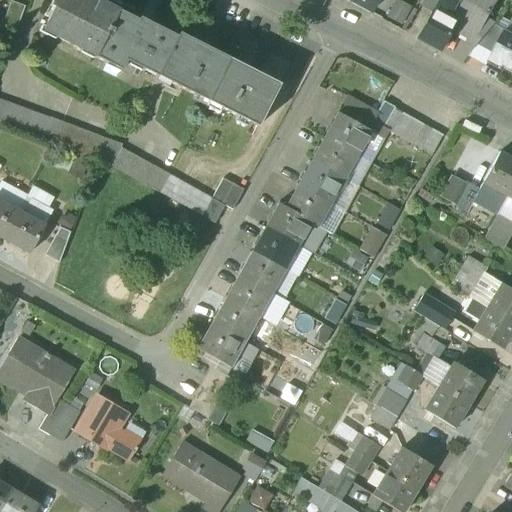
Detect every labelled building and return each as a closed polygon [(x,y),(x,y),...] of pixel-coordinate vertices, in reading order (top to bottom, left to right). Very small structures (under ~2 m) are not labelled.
[(96,4),(87,0),(53,0),(51,6),(55,8),(45,28),(58,35),(56,38),(80,50),(82,47),(96,54),(118,12),(97,1),(96,4)] [(348,0),(347,2),(369,13),(376,0),(348,0)] [(436,0),(430,13),(416,39),(440,51),(452,29),(455,23),(447,19),(457,0),(436,0)] [(436,0),(422,0),(419,7),(430,13),(436,0)] [(457,0),(447,19),(455,23),(452,29),(468,37),(466,41),(468,42),(478,23),(482,25),(484,20),(487,15),(491,17),(499,0),(457,0)] [(387,19),(401,25),(410,7),(396,1),(387,19)] [(24,7),(10,2),(1,26),(15,31),(24,7)] [(138,22),(118,12),(96,54),(95,57),(106,63),(108,60),(123,67),(127,58),(144,66),(143,70),(157,77),(176,39),(139,20),(138,22)] [(482,25),(478,23),(468,42),(477,47),(478,45),(495,25),(484,20),(482,25)] [(495,25),(478,45),(494,54),(507,31),(495,25)] [(494,54),(489,64),(503,71),(505,68),(511,72),(511,34),(507,31),(494,54)] [(229,60),(179,35),(176,39),(157,77),(207,102),(229,60)] [(284,78),(289,62),(266,55),(261,70),(284,78)] [(279,85),(229,60),(207,102),(258,127),(279,85)] [(49,119),(0,101),(0,126),(41,141),(49,119)] [(382,102),(371,123),(382,128),(393,108),(382,102)] [(393,108),(382,128),(391,134),(402,113),(393,108)] [(412,119),(402,113),(391,134),(401,139),(412,119)] [(339,114),(323,140),(356,158),(371,133),(339,114)] [(122,146),(49,119),(41,141),(111,167),(121,149),(122,146)] [(412,119),(401,139),(411,145),(422,125),(412,119)] [(432,130),(422,125),(411,145),(421,150),(432,130)] [(442,136),(432,130),(421,150),(431,156),(442,136)] [(356,158),(323,140),(311,162),(344,180),(356,158)] [(170,176),(121,149),(111,167),(161,194),(170,176)] [(511,188),(511,160),(500,153),(483,183),(507,197),(511,188)] [(344,180),(311,162),(297,187),(329,204),(344,180)] [(211,198),(170,176),(161,194),(201,216),(211,198)] [(223,178),(212,198),(224,206),(232,210),(243,190),(223,178)] [(450,178),(439,197),(467,212),(477,193),(450,178)] [(329,204),(297,187),(285,208),(285,210),(310,223),(309,225),(315,229),(329,204)] [(211,198),(201,216),(215,224),(224,206),(212,198),(211,198)] [(18,212),(0,202),(0,239),(2,241),(18,212)] [(310,223),(285,210),(285,208),(278,205),(266,228),(298,246),(309,225),(310,223)] [(44,226),(18,212),(2,241),(28,255),(44,226)] [(55,236),(66,242),(70,234),(67,233),(74,219),(68,215),(66,220),(61,217),(56,226),(59,227),(55,236)] [(298,246),(266,228),(251,253),(284,271),(298,246)] [(361,251),(376,257),(386,234),(371,228),(361,251)] [(55,236),(44,257),(58,264),(66,242),(55,236)] [(284,271),(251,253),(237,278),(270,296),(284,271)] [(487,267),(469,257),(462,269),(468,272),(480,280),(487,267)] [(480,280),(468,272),(458,291),(469,298),(480,280)] [(270,296),(237,278),(225,299),(257,317),(270,296)] [(511,290),(501,284),(487,308),(511,324),(511,290)] [(454,313),(424,294),(413,312),(443,331),(454,313)] [(257,317),(225,299),(211,325),(243,343),(257,317)] [(511,334),(511,324),(487,308),(472,332),(502,350),(511,334)] [(349,325),(373,333),(376,323),(362,319),(363,316),(351,313),(349,325)] [(243,343),(211,325),(197,351),(229,369),(243,343)] [(409,344),(432,358),(439,347),(417,333),(409,344)] [(44,357),(16,340),(9,353),(14,355),(0,377),(27,393),(22,401),(46,416),(47,416),(52,409),(72,374),(47,359),(48,358),(45,356),(44,357)] [(483,382),(452,363),(438,387),(468,405),(483,382)] [(230,378),(210,367),(204,377),(224,388),(230,378)] [(396,382),(412,392),(422,378),(405,367),(396,382)] [(224,388),(204,377),(199,388),(218,398),(224,388)] [(468,405),(438,387),(424,411),(454,429),(468,405)] [(218,398),(199,388),(193,398),(212,409),(218,398)] [(396,420),(406,404),(384,391),(375,406),(377,407),(396,420)] [(126,414),(96,396),(74,434),(104,451),(106,448),(128,461),(131,455),(133,456),(137,450),(135,449),(138,444),(116,431),(126,414)] [(212,409),(193,398),(187,408),(207,418),(212,409)] [(388,432),(396,420),(377,407),(369,420),(388,432)] [(52,409),(47,416),(46,416),(38,430),(49,437),(62,414),(52,409)] [(74,422),(62,414),(49,437),(61,444),(74,422)] [(353,451),(371,462),(379,449),(355,435),(347,448),(353,451)] [(237,478),(181,444),(166,468),(181,477),(176,485),(205,502),(213,489),(226,497),(237,478)] [(400,448),(386,472),(416,491),(431,467),(400,448)] [(362,478),(371,462),(353,451),(343,467),(362,478)] [(329,471),(318,489),(332,497),(341,503),(352,485),(329,471)] [(386,472),(372,496),(398,511),(403,511),(416,491),(386,472)] [(0,511),(13,490),(0,482),(0,511)] [(325,508),(332,497),(318,489),(307,482),(300,493),(325,508)] [(216,511),(226,497),(213,489),(205,502),(201,508),(208,511),(216,511)] [(33,511),(38,506),(13,490),(0,511),(33,511)] [(325,508),(322,511),(355,511),(341,503),(332,497),(325,508)]
